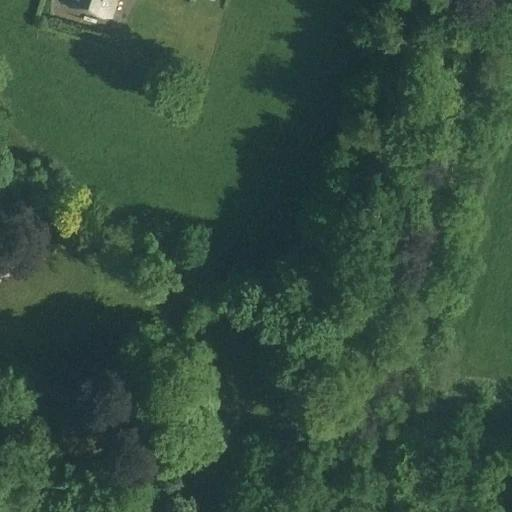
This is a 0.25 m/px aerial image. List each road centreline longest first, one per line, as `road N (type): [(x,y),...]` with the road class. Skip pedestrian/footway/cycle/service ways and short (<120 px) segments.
road 1 (track): [(449,0),(326,511)]
road 2 (track): [(344,433),(511,459)]
